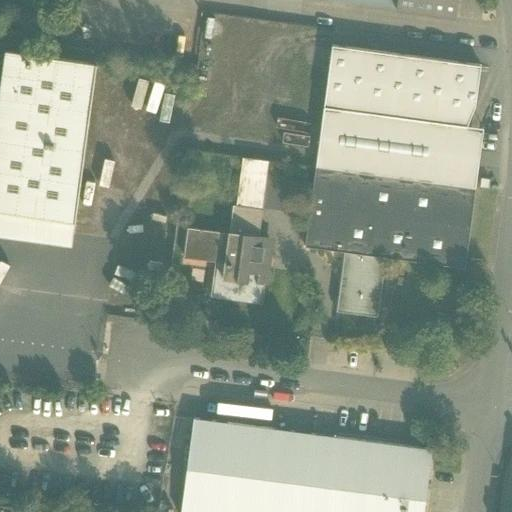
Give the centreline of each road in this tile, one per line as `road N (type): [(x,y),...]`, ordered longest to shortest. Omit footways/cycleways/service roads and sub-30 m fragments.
road 1 (residential): [(491,404),(136,358)]
road 2 (residential): [(491,404),(511,282)]
